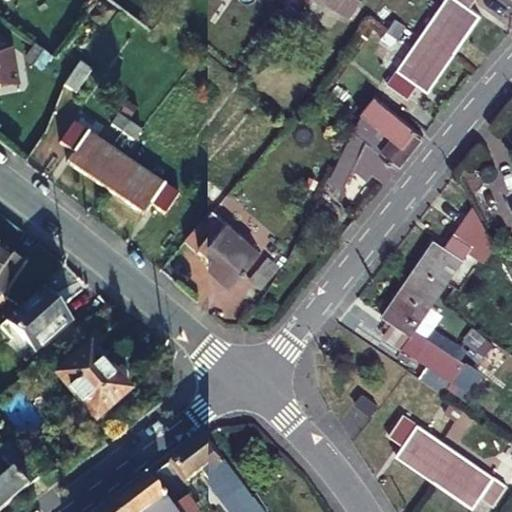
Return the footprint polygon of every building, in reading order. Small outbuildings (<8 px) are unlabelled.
[(277,13),(285,2),(281,0),(268,0),(265,5),(277,13)] [(322,0),(331,6),(322,20),(337,31),(358,0),(322,0)] [(443,0),(422,31),(448,49),(474,12),(467,7),(470,0),(443,0)] [(394,12),(404,19),(411,8),(402,1),(394,12)] [(295,9),(285,2),(277,13),(287,20),(295,9)] [(406,24),(394,16),(382,34),(395,42),(406,24)] [(448,49),(422,31),(387,82),(406,94),(415,81),(423,86),(448,49)] [(0,75),(9,74),(5,52),(0,47),(0,75)] [(9,74),(0,75),(0,89),(12,88),(9,74)] [(332,165),(348,173),(353,164),(364,172),(370,164),(387,176),(420,133),(375,98),(357,117),(332,165)] [(104,188),(123,160),(74,125),(61,143),(75,154),(68,164),(104,188)] [(125,136),(135,142),(142,132),(132,126),(125,136)] [(154,141),(142,132),(135,142),(147,151),(154,141)] [(123,160),(104,188),(142,214),(149,204),(162,213),(174,195),(123,160)] [(370,164),(364,172),(382,184),(387,176),(370,164)] [(342,186),(348,173),(332,165),(326,178),(342,186)] [(432,273),(444,281),(467,245),(485,257),(491,246),(469,205),(442,246),(432,240),(407,278),(423,288),(432,273)] [(257,249),(211,209),(181,243),(230,284),(257,249)] [(0,248),(0,295),(1,297),(23,264),(0,248)] [(276,264),(266,256),(246,278),(257,287),(276,264)] [(423,288),(407,278),(381,316),(390,323),(383,335),(410,355),(418,342),(408,335),(444,281),(432,273),(423,288)] [(41,294),(8,323),(34,353),(67,323),(41,294)] [(470,322),(446,304),(437,316),(461,335),(470,322)] [(0,329),(27,360),(34,353),(8,323),(3,317),(0,319),(0,329)] [(128,389),(89,343),(54,372),(94,419),(128,389)] [(418,379),(440,393),(449,380),(433,370),(427,365),(418,379)] [(371,417),(378,407),(361,394),(355,404),(371,417)] [(432,481),(452,452),(402,418),(390,435),(403,444),(395,456),(432,481)] [(224,487),(218,491),(233,511),(239,507),(234,500),(237,497),(248,511),(270,511),(258,494),(254,496),(206,435),(168,464),(185,486),(203,472),(211,467),(224,487)] [(452,452),(432,481),(471,507),(479,496),(490,503),(502,486),(452,452)] [(0,509),(25,487),(9,469),(0,459),(0,509)] [(9,469),(25,487),(37,476),(22,459),(9,469)] [(203,472),(218,491),(224,487),(211,467),(203,472)] [(172,511),(149,479),(104,511),(172,511)] [(172,511),(196,511),(188,500),(172,511)]
